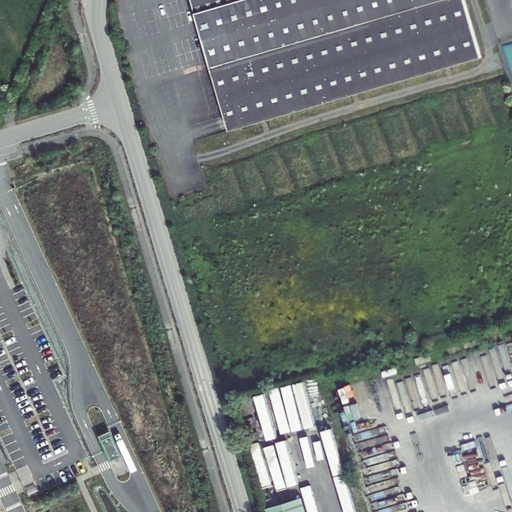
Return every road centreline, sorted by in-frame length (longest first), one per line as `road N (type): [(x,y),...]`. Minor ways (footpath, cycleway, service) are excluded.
road 1 (unclassified): [(119,103),(242,511)]
road 2 (residential): [(119,103),(0,139)]
